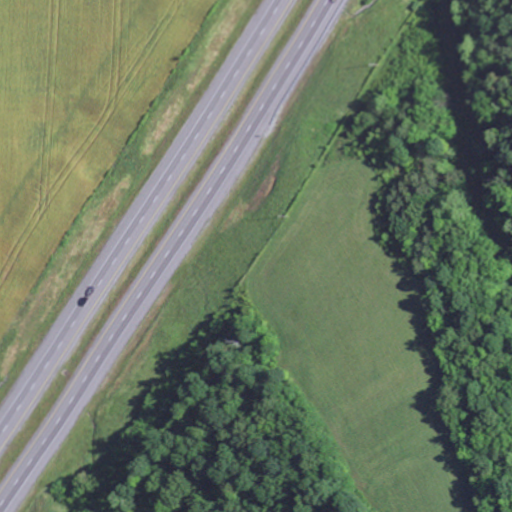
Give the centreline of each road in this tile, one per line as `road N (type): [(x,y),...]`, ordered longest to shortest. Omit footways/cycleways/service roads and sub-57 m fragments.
road 1 (trunk): [(0,495),(324,0)]
road 2 (trunk): [(278,0),(0,426)]
